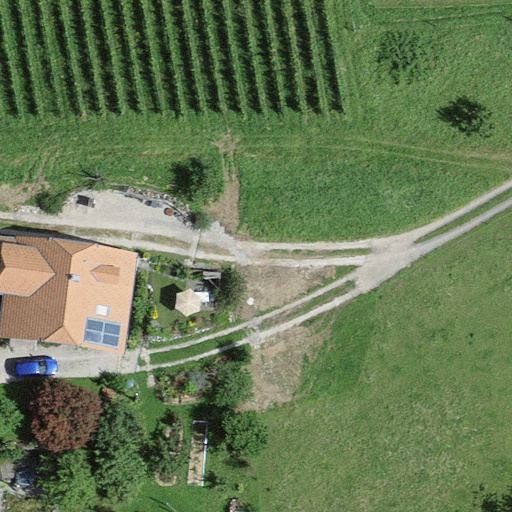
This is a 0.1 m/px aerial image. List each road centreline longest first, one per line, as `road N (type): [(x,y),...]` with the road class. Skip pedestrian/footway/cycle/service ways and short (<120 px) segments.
road 1 (track): [(511,193),(419,244),(355,253),(210,250),(0,224)]
road 2 (track): [(0,372),(139,361),(209,346),(354,285),(419,244)]
